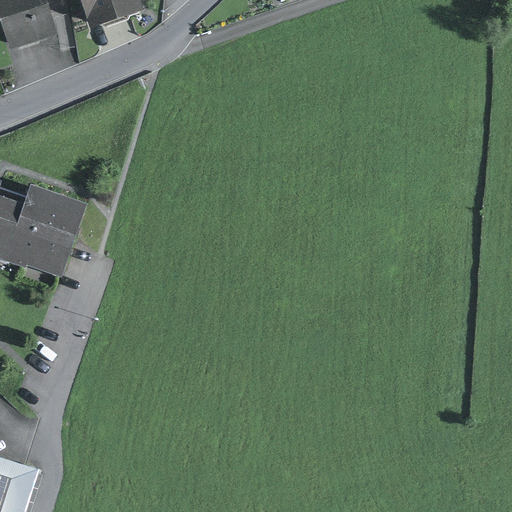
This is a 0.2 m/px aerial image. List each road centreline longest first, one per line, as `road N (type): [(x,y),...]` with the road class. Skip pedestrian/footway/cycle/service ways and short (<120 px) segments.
road 1 (residential): [(41,511),(54,473),(49,427),(101,256)]
road 2 (residential): [(164,39),(0,109)]
road 3 (residential): [(164,39),(177,49),(321,0)]
